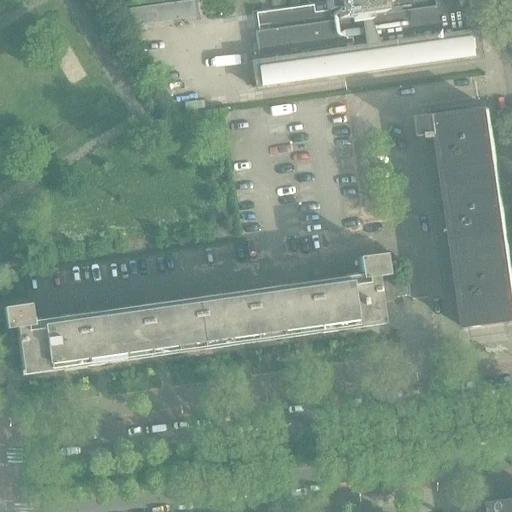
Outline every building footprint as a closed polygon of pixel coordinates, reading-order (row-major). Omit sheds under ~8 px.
[(480,56),(477,31),(467,32),(462,0),(402,0),(392,1),(383,3),(384,14),(338,20),(254,32),(256,44),(257,50),(261,78),(262,87),(300,82),(338,76),(471,58),(471,57),(480,56)] [(324,0),(325,4),(327,11),(336,10),(338,20),(384,14),(383,3),(392,1),(392,0),(324,0)] [(191,18),(189,1),(129,9),(131,26),(191,18)] [(511,289),(497,181),(487,112),(489,112),(489,110),(419,120),(422,138),(430,137),(431,140),(438,139),(464,330),(511,323),(511,289)] [(383,325),(380,303),(379,299),(408,295),(405,277),(389,279),(389,276),(386,276),(383,255),(357,259),(359,275),(31,321),(29,305),(2,309),(5,330),(2,330),(3,339),(4,339),(5,351),(6,352),(18,350),(22,376),(383,325)] [(511,511),(511,500),(489,504),(490,506),(490,511),(511,511)]
